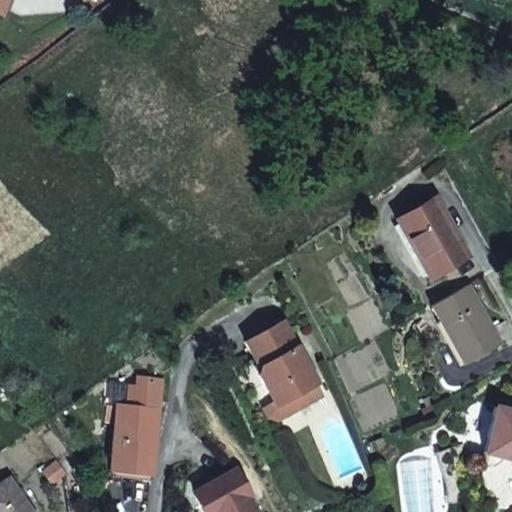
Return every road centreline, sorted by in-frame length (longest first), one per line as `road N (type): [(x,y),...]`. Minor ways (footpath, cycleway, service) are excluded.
road 1 (unknown): [(511,315),(428,178)]
road 2 (residential): [(184,355),(160,511)]
